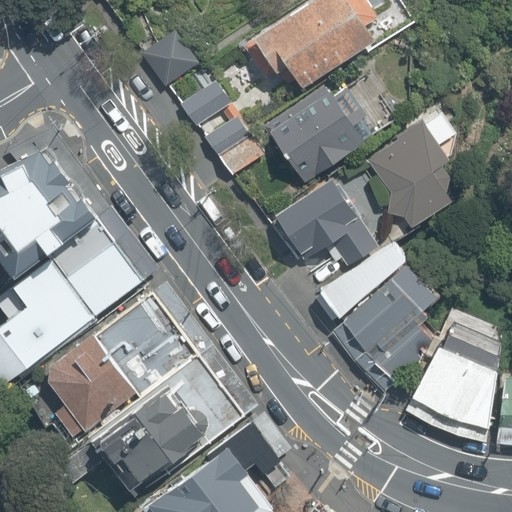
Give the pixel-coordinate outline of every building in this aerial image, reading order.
[(376,15),(366,0),(311,0),(242,43),(265,79),(287,65),(301,86),(375,39),(364,22),(376,15)] [(202,58),(178,23),(141,49),(163,83),(202,58)] [(231,99),(214,77),(181,101),(196,124),(231,99)] [(334,95),(326,83),(264,126),(303,183),(367,140),(355,122),(366,115),(346,86),(334,95)] [(248,131),(236,114),(205,134),(217,152),(248,131)] [(444,146),(419,114),(366,153),(387,189),(384,212),(400,212),(408,220),(445,189),(438,181),(443,173),(440,163),(436,155),(444,146)] [(248,131),(217,152),(230,169),(260,150),(248,131)] [(94,212),(43,143),(0,168),(0,256),(13,274),(94,212)] [(371,239),(330,177),(272,215),(297,253),(317,240),(333,264),(371,239)] [(95,217),(53,248),(67,268),(111,237),(95,217)] [(386,233),(322,283),(340,309),(401,248),(386,233)] [(0,377),(140,278),(111,237),(67,268),(53,248),(0,284),(0,309),(4,315),(0,317),(0,377)] [(437,292),(402,258),(344,314),(365,347),(395,381),(431,335),(415,317),(437,292)] [(199,349),(155,288),(50,363),(48,377),(63,400),(55,409),(74,431),(134,389),(138,395),(199,349)] [(498,372),(438,347),(412,398),(437,412),(462,423),(489,430),(498,372)] [(246,413),(199,349),(138,395),(87,435),(132,494),(246,413)] [(511,377),(504,378),(499,428),(511,429),(511,377)] [(279,460),(249,419),(135,501),(143,511),(264,511),(277,503),(257,475),(279,460)]
